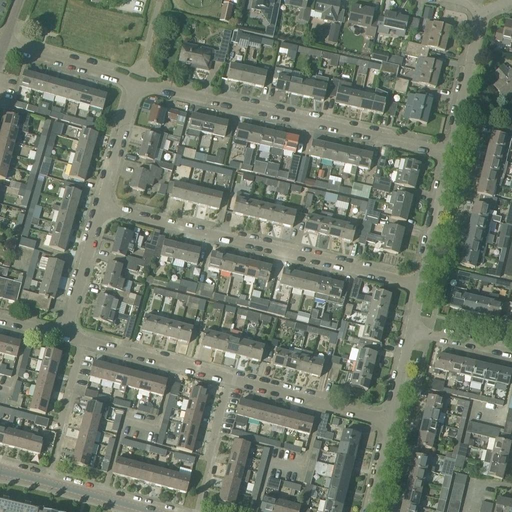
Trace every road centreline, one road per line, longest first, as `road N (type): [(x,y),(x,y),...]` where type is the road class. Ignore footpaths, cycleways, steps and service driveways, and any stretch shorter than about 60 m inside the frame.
road 1 (residential): [(420,286),(101,208)]
road 2 (residential): [(450,152),(135,84)]
road 3 (residential): [(389,420),(229,380)]
road 4 (residential): [(229,380),(82,340)]
road 5 (residential): [(48,483),(82,340)]
road 6 (residential): [(450,152),(478,14)]
road 7 (residential): [(135,84),(0,45)]
road 8 (residential): [(420,286),(450,152)]
road 9 (residential): [(196,511),(229,380)]
road 10 (residential): [(65,335),(101,208)]
road 11 (residential): [(101,208),(135,84)]
